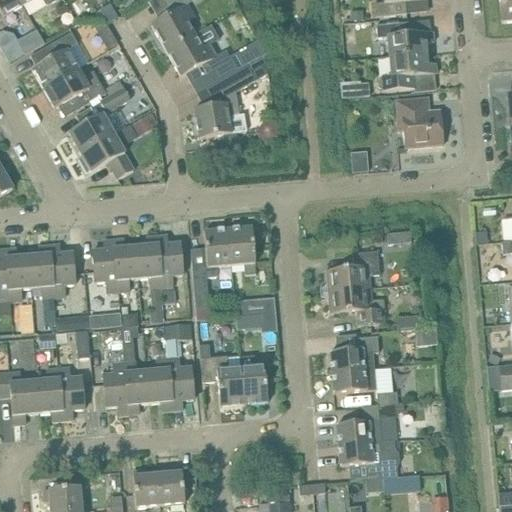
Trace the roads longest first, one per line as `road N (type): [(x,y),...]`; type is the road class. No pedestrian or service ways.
road 1 (residential): [(284,193),(461,177),(474,153),(466,54)]
road 2 (unclassified): [(297,422),(284,193)]
road 3 (residential): [(11,482),(30,452),(215,436)]
road 4 (residential): [(179,203),(166,110),(119,26)]
road 5 (residential): [(70,213),(0,89)]
